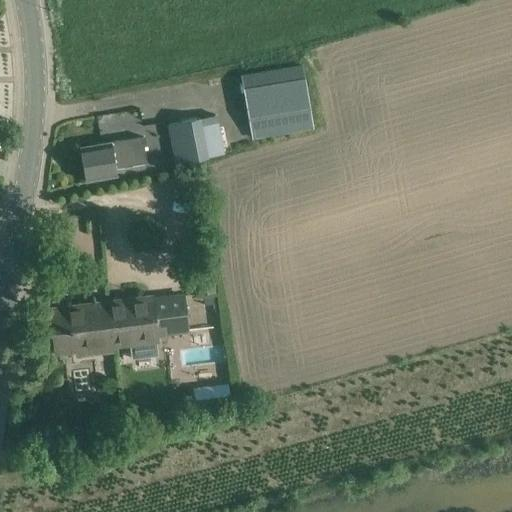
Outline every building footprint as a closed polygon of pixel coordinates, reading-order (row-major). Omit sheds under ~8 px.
[(239,77),(251,139),(312,128),(302,66),(239,77)] [(207,159),(206,156),(199,118),(165,125),(171,165),(207,159)] [(142,136),(80,147),(85,181),(116,176),(115,168),(146,163),(142,136)] [(151,296),(108,302),(113,346),(130,344),(131,357),(157,354),(155,340),(156,340),(156,335),(187,331),(183,295),(151,299),(151,296)] [(203,296),(204,305),(216,304),(215,295),(203,296)] [(69,307),(49,309),(55,353),(74,350),(108,346),(113,346),(108,302),(69,307)] [(217,391),(205,392),(207,409),(213,408),(230,406),(228,385),(216,387),(217,391)]
